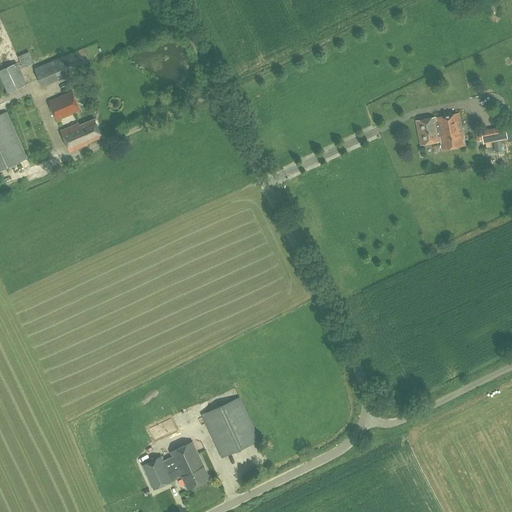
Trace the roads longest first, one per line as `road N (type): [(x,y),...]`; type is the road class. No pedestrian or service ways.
road 1 (unclassified): [(364,420),(358,367),(175,0)]
road 2 (unclassified): [(214,511),(343,447),(364,420)]
road 3 (unclassified): [(364,420),(397,421),(511,368)]
